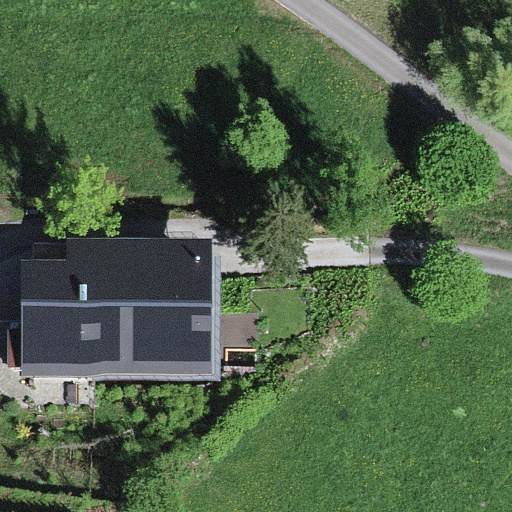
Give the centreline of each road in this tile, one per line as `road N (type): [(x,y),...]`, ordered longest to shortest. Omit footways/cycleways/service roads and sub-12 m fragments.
road 1 (track): [(0,264),(25,252),(151,236),(511,273)]
road 2 (residential): [(511,162),(297,0)]
